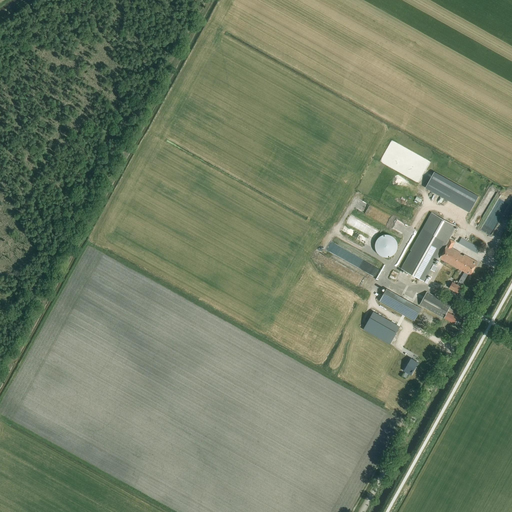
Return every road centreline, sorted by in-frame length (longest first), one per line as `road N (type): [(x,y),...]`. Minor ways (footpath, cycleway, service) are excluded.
road 1 (unclassified): [(362,511),(511,240)]
road 2 (unknown): [(472,312),(431,288),(402,283),(386,263),(425,208),(459,217),(466,247),(499,263)]
